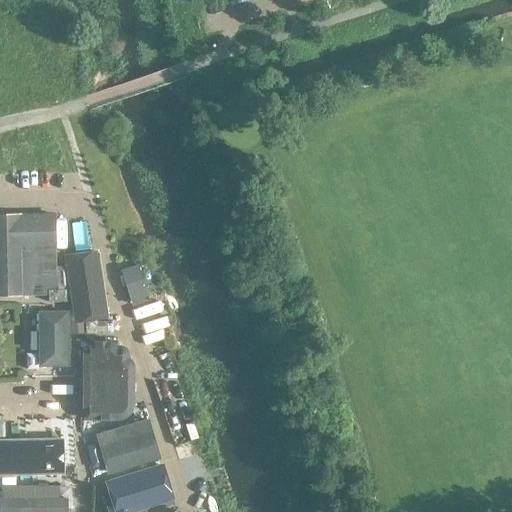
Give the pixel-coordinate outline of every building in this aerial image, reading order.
[(51,205),(0,206),(0,285),(21,285),(20,240),(52,240),(51,205)] [(58,221),(58,232),(85,231),(85,220),(58,221)] [(52,240),(20,240),(21,285),(52,285),(52,240)] [(58,253),(58,282),(67,282),(67,253),(58,253)] [(131,301),(148,299),(143,261),(125,264),(131,301)] [(115,312),(106,284),(83,291),(91,319),(115,312)] [(69,301),(69,289),(47,289),(47,301),(69,301)] [(68,307),(37,307),(37,329),(29,329),(29,347),(35,347),(35,363),(68,364),(68,307)] [(107,333),(106,321),(84,321),(85,333),(107,333)] [(103,348),(103,336),(77,336),(77,348),(83,348),(83,417),(126,417),(126,348),(103,348)] [(98,429),(109,471),(161,457),(151,416),(98,429)] [(62,437),(0,437),(0,472),(63,471),(62,437)] [(114,511),(124,511),(176,499),(166,460),(106,475),(114,511)] [(58,483),(0,482),(0,511),(66,511),(66,495),(58,495),(58,483)]
